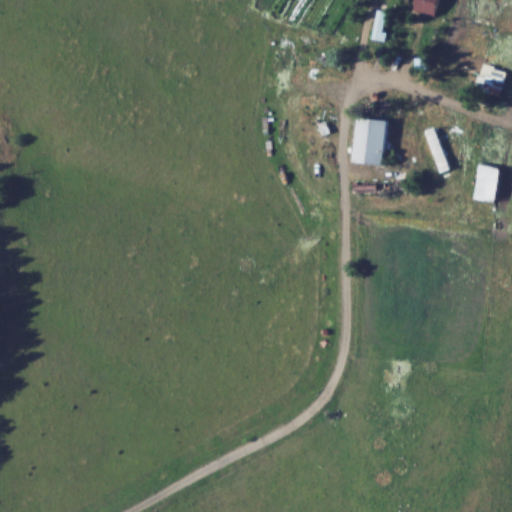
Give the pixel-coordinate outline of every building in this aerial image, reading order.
[(438,16),(441,0),(412,0),(411,9),(438,16)] [(497,96),(511,74),(494,64),(487,76),(482,73),(476,83),(497,96)] [(357,161),(387,163),(390,119),(360,116),(357,161)] [(453,167),(435,127),(427,130),(444,170),(453,167)] [(475,198),(498,201),(504,166),(481,162),(475,198)]
